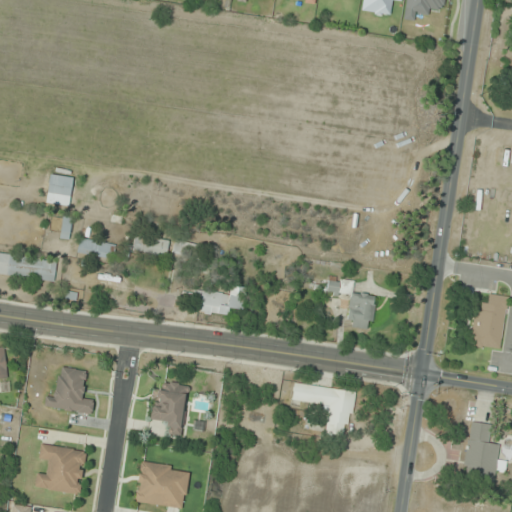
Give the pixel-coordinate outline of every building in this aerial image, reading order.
[(47,204),(69,206),(71,177),(48,175),(47,204)] [(60,238),(70,239),(72,218),(62,217),(60,238)] [(168,241),(134,236),(132,245),(127,245),(125,253),(165,259),(168,241)] [(115,244),(79,238),(77,253),(112,259),(115,244)] [(200,247),(175,239),(171,252),(196,260),(200,247)] [(0,253),(0,274),(54,282),(57,262),(0,253)] [(84,288),(116,293),(118,276),(87,271),(84,288)] [(374,294),(353,293),(354,281),(327,280),(327,294),(349,295),(348,328),(373,329),(374,294)] [(228,295),(195,291),(193,312),(227,316),(228,309),(242,311),(245,288),(229,286),(228,295)] [(470,346),(500,350),(507,297),(488,294),(486,304),(476,303),(470,346)] [(43,408),(91,414),(94,397),(84,396),(87,371),(59,367),(55,398),(45,397),(43,408)] [(153,389),(149,420),(169,423),(168,434),(183,436),(189,385),(163,382),(162,390),(153,389)] [(354,393),(294,384),(292,400),(330,406),(326,432),(348,435),(354,393)] [(490,424),(468,422),(465,473),(497,475),(497,465),(498,444),(489,443),(490,424)] [(86,451),(40,444),(38,461),(47,463),(45,475),(36,473),(34,488),(80,495),(86,451)] [(189,468),(140,461),(133,502),(183,509),(189,468)]
